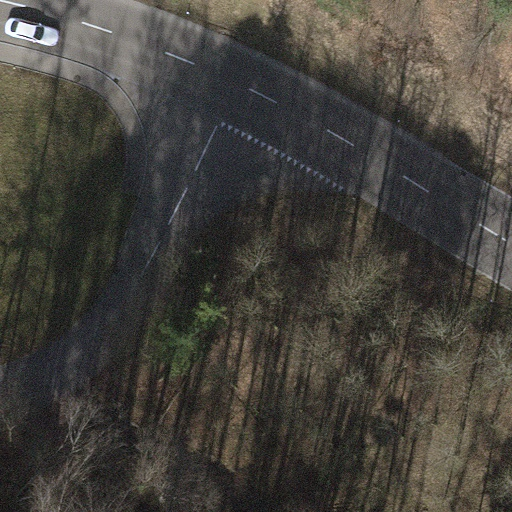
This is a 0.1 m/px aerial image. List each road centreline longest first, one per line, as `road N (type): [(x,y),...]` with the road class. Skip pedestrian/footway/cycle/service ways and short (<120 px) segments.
road 1 (residential): [(237,84),(113,318),(51,368),(0,385)]
road 2 (tertiary): [(511,241),(237,84)]
road 3 (tertiary): [(237,84),(107,32),(0,2)]
